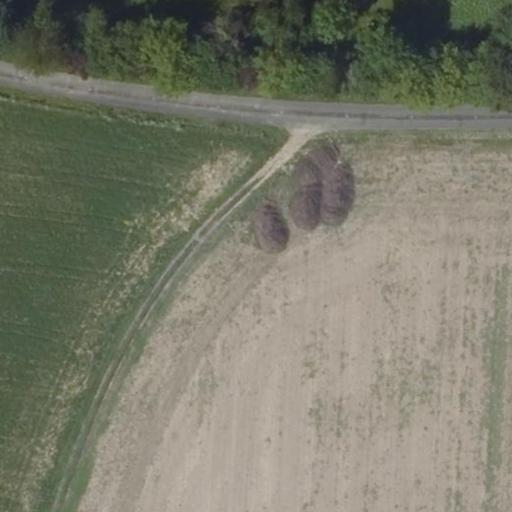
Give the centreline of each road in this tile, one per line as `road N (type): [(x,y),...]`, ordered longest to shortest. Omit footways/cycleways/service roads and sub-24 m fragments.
road 1 (tertiary): [(0,77),(123,100),(322,119),(511,120)]
road 2 (track): [(61,511),(136,315),(322,119)]
